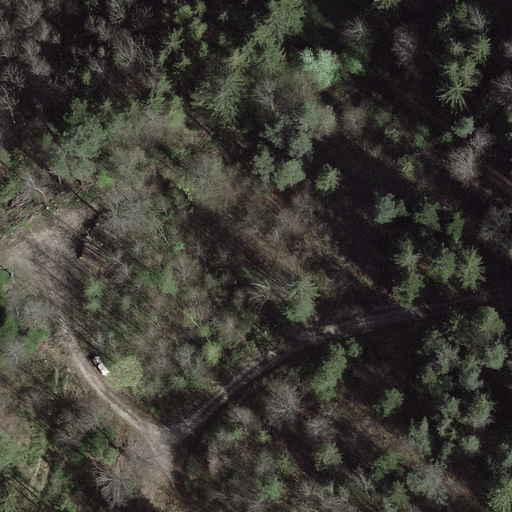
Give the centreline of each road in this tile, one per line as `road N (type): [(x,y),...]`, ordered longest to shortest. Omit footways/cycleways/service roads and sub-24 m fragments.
road 1 (track): [(441,0),(434,18),(352,103),(158,176),(48,235),(59,312),(169,459),(194,511)]
road 2 (track): [(511,287),(285,349),(211,406),(169,459),(152,511)]
